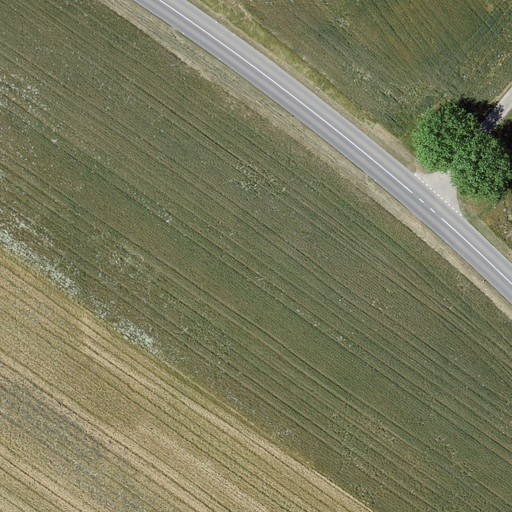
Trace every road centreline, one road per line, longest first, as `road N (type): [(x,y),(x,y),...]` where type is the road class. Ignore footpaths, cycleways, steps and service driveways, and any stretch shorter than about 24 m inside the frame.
road 1 (tertiary): [(511,285),(276,81),(155,0)]
road 2 (track): [(511,98),(424,203)]
